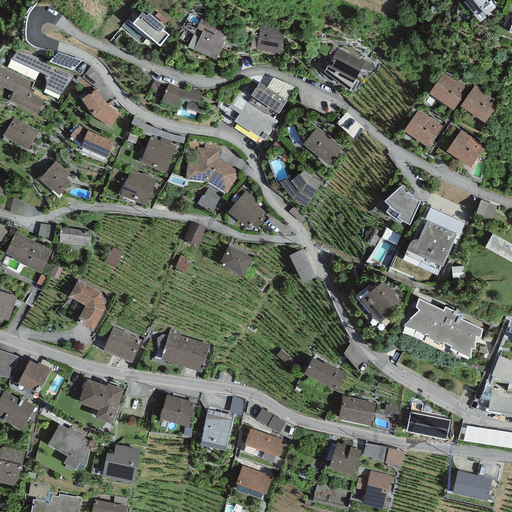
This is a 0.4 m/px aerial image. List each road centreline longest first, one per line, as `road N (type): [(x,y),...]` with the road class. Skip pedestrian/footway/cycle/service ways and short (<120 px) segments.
road 1 (residential): [(511,203),(421,164),(330,100),(276,74),(184,79),(44,15),(34,34),(93,61),(141,114),(241,145),(273,203),(306,241)]
road 2 (residential): [(511,455),(310,423),(244,390),(99,369),(0,336)]
road 3 (residential): [(306,241),(242,237),(191,218),(108,207),(31,219),(0,214)]
road 4 (residential): [(306,241),(342,316),(377,360),(468,417),(511,426)]
